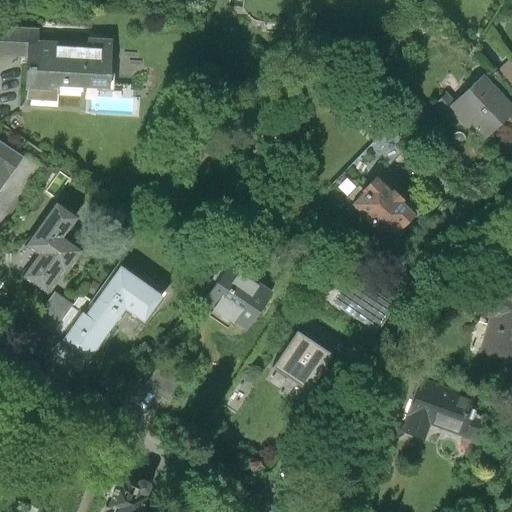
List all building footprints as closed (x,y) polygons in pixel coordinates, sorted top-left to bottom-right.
[(39,31),(0,30),(0,56),(30,58),(29,91),(53,92),(53,86),(112,88),(113,43),(90,42),(90,46),(39,45),(39,31)] [(511,60),(502,68),(511,79),(511,60)] [(511,115),(511,107),(485,79),(450,111),(459,121),(467,129),(472,124),(486,139),(511,115)] [(450,111),(442,103),(429,115),(446,133),(459,121),(450,111)] [(409,147),(390,128),(329,191),(348,210),(352,205),(384,172),(409,147)] [(0,190),(22,158),(0,142),(0,190)] [(244,186),(201,143),(189,155),(232,198),(244,186)] [(409,197),(384,172),(352,205),(389,242),(416,215),(403,203),(409,197)] [(77,219),(58,205),(28,248),(41,257),(25,279),(49,295),(64,273),(68,275),(83,254),(63,240),(77,219)] [(270,296),(229,267),(204,303),(246,331),(270,296)] [(165,298),(122,268),(91,312),(59,290),(36,323),(64,343),(53,358),(79,376),(90,362),(126,311),(146,325),(165,298)] [(362,286),(347,283),(335,300),(375,328),(389,306),(362,286)] [(511,292),(499,283),(491,295),(487,293),(478,306),(493,317),(483,348),(511,357),(511,292)] [(332,355),(296,332),(272,369),(308,393),(332,355)] [(163,364),(147,388),(169,403),(185,379),(163,364)] [(437,392),(418,385),(410,408),(412,409),(404,430),(422,436),(427,421),(480,440),(486,422),(471,412),(472,409),(471,408),(474,400),(452,392),(449,401),(436,396),(437,392)] [(388,436),(365,422),(351,445),(375,458),(388,436)] [(141,511),(146,501),(144,497),(148,495),(151,488),(150,485),(143,482),(139,483),(139,484),(128,479),(123,489),(118,487),(109,509),(115,511),(114,511),(141,511)]
